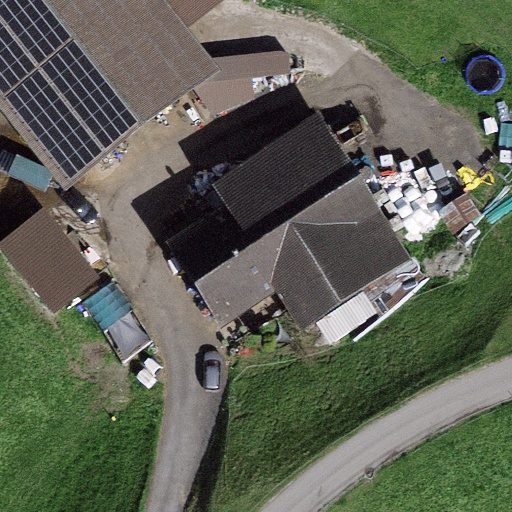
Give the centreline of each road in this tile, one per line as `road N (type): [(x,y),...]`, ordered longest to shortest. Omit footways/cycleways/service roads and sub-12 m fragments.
road 1 (track): [(161,511),(195,394),(125,227),(251,103)]
road 2 (unclassified): [(288,511),(392,431),(511,380)]
